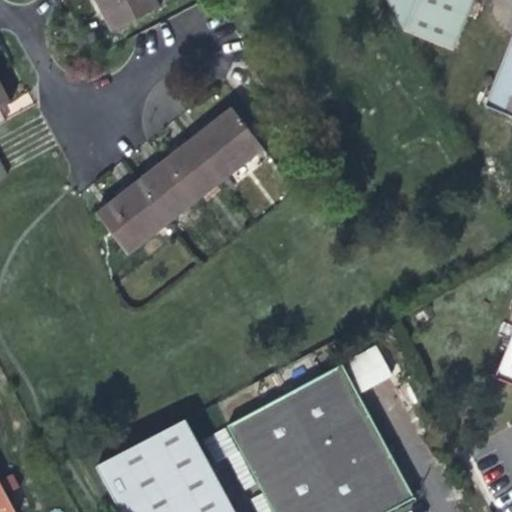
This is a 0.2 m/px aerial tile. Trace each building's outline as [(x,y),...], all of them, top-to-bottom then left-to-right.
[(94,0),(103,15),(114,36),(162,10),(156,0),(94,0)] [(391,0),(409,33),(455,50),(475,0),(391,0)] [(511,118),(511,37),(484,107),(511,118)] [(0,110),(11,105),(2,89),(0,84),(0,110)] [(129,258),(264,152),(232,110),(211,126),(183,149),(154,171),(121,197),(97,217),(129,258)] [(511,332),(494,377),(511,383),(511,332)] [(345,364),(355,382),(378,371),(368,352),(345,364)] [(226,425),(270,511),(391,511),(412,502),(342,365),(226,425)] [(124,511),(235,511),(186,416),(98,462),(124,511)] [(14,511),(0,484),(0,511),(14,511)]
